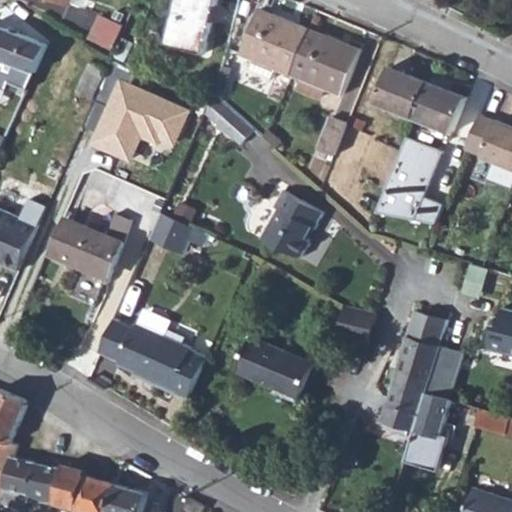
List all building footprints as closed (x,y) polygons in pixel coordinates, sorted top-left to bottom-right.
[(180,0),(167,43),(207,53),(214,22),(206,21),(210,4),(218,5),(218,0),(180,0)] [(214,22),(218,5),(210,4),(206,21),(214,22)] [(276,67),(289,73),(308,28),(259,7),(240,52),(253,57),(249,66),(271,77),(276,67)] [(101,15),(94,33),(103,37),(100,46),(114,51),(124,25),(101,15)] [(0,25),(0,57),(36,72),(49,45),(0,25)] [(308,28),(289,73),(307,81),(324,89),(340,96),(360,52),(308,28)] [(123,39),(114,59),(124,63),(133,45),(123,39)] [(36,72),(0,57),(0,87),(8,90),(12,83),(28,90),(36,72)] [(375,102),(411,118),(426,82),(390,66),(375,102)] [(122,79),(92,149),(134,166),(146,141),(164,149),(166,144),(176,150),(193,113),(122,79)] [(324,89),(307,81),(303,89),(320,97),(324,89)] [(426,82),(411,118),(450,135),(465,100),(426,82)] [(215,89),(206,109),(242,141),(257,125),(215,89)] [(316,141),(332,148),(346,116),(330,109),(316,141)] [(511,124),(481,111),(465,146),(511,165),(511,124)] [(267,122),(263,131),(275,141),(280,135),(267,122)] [(406,136),(376,209),(432,222),(439,204),(421,196),(440,152),(406,136)] [(278,203),(263,234),(290,247),(291,246),(301,252),(306,250),(313,236),(312,234),(308,233),(314,221),(317,222),(326,205),(283,184),(275,201),(278,203)] [(0,260),(22,271),(42,224),(0,206),(0,260)] [(164,211),(156,230),(179,239),(187,221),(164,211)] [(81,223),(66,261),(96,272),(97,269),(127,281),(140,247),(81,223)] [(371,311),(346,305),(337,337),(353,342),(352,348),(354,351),(357,352),(360,351),(363,350),(365,345),(368,344),(374,321),(376,312),(371,311)] [(493,323),(488,347),(511,353),(511,309),(501,307),(497,324),(493,323)] [(417,309),(384,420),(417,429),(428,391),(441,346),(447,320),(417,309)] [(376,312),(374,321),(388,325),(391,313),(376,310),(376,312)] [(118,319),(103,355),(122,363),(122,365),(176,388),(176,391),(192,398),(210,354),(194,348),(194,346),(139,323),(137,327),(118,319)] [(252,334),(238,368),(302,395),(316,361),(252,334)] [(441,346),(428,391),(452,398),(467,353),(441,346)] [(1,389),(0,391),(0,457),(16,458),(21,447),(12,443),(30,403),(1,389)] [(417,429),(407,460),(440,469),(449,436),(443,434),(452,398),(428,391),(417,429)] [(481,406),(476,425),(506,433),(511,415),(481,406)] [(0,497),(0,498),(0,502),(23,508),(26,500),(29,500),(39,464),(16,458),(0,457),(0,497)] [(39,464),(29,500),(55,502),(57,503),(65,471),(39,464)] [(65,471),(57,503),(79,510),(88,476),(88,473),(66,467),(65,471)] [(88,476),(79,510),(87,511),(111,511),(118,484),(88,476)] [(118,484),(111,511),(145,511),(150,492),(118,484)] [(511,511),(511,497),(476,486),(467,511),(511,511)] [(188,497),(187,509),(192,511),(204,511),(208,507),(188,497)]
